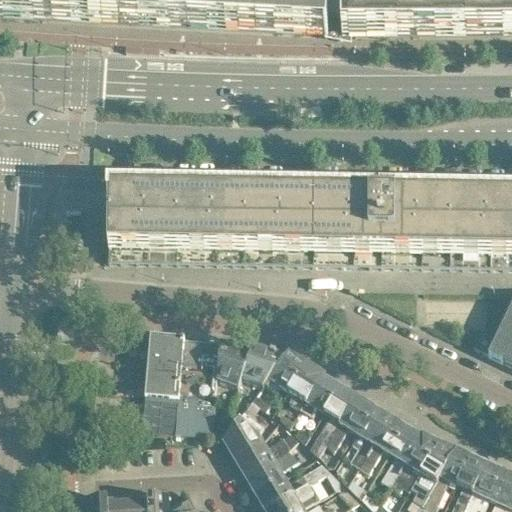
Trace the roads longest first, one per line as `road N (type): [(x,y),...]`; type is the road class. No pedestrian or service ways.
road 1 (tertiary): [(26,131),(511,144)]
road 2 (tertiary): [(511,88),(32,77)]
road 3 (residential): [(511,400),(321,313),(93,287)]
road 4 (residential): [(98,175),(511,183)]
road 5 (residential): [(229,511),(200,482),(15,491)]
road 6 (residential): [(15,491),(13,299)]
road 7 (residential): [(14,291),(26,131)]
